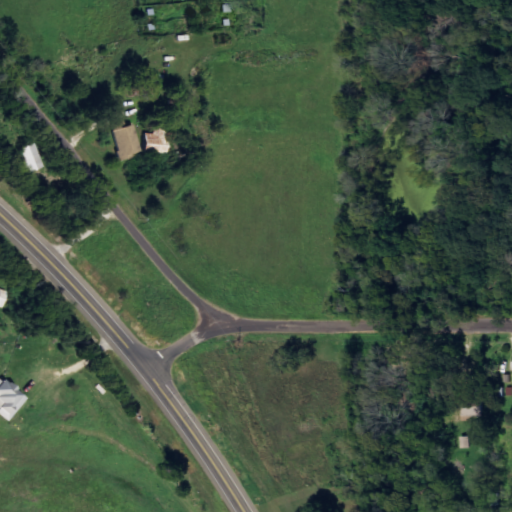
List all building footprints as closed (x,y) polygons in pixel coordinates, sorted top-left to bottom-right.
[(111,126),(122,160),(144,153),(135,125),(127,127),(126,122),(111,126)] [(147,134),(146,154),(167,155),(168,123),(156,123),(156,134),(147,134)] [(45,169),(39,145),(23,149),(29,173),(45,169)] [(0,306),(6,308),(10,290),(0,288),(0,306)] [(30,399),(2,376),(0,377),(0,410),(12,420),(30,399)] [(467,396),(467,417),(488,418),(488,397),(467,396)]
